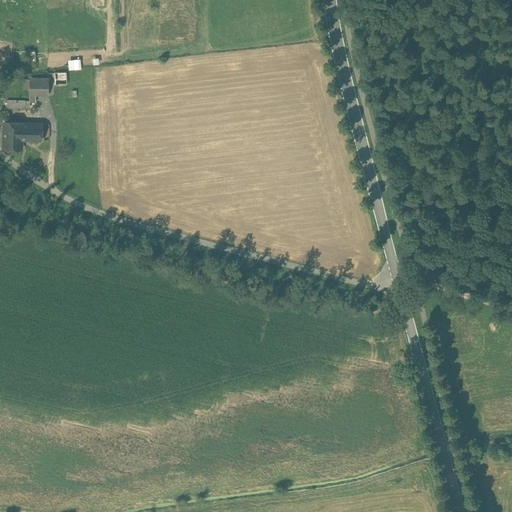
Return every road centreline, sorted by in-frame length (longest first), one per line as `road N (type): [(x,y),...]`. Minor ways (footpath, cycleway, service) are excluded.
road 1 (tertiary): [(333,0),(392,281),(455,511)]
road 2 (track): [(415,279),(362,282),(107,215),(0,151)]
